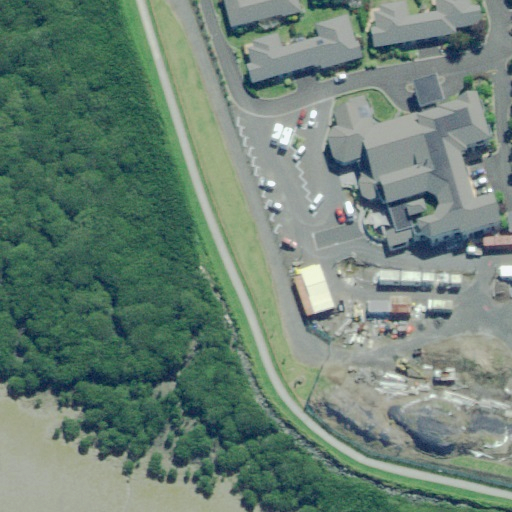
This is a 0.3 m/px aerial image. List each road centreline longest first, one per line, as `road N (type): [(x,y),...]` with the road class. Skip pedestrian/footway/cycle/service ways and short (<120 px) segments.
road 1 (residential): [(375,76),(281,104),(243,95),(206,0)]
road 2 (residential): [(511,186),(499,70),(511,32)]
road 3 (residential): [(375,76),(407,100),(430,97),(451,85),(469,54)]
